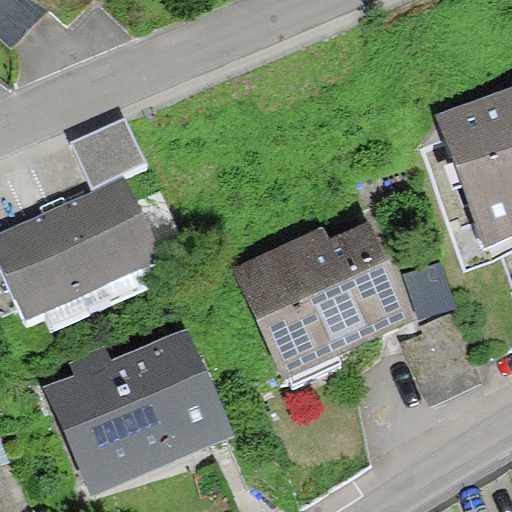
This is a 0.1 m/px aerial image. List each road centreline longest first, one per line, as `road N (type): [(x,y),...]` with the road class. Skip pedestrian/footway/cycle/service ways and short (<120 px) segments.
road 1 (residential): [(320,0),(0,138)]
road 2 (residential): [(352,511),(511,420)]
